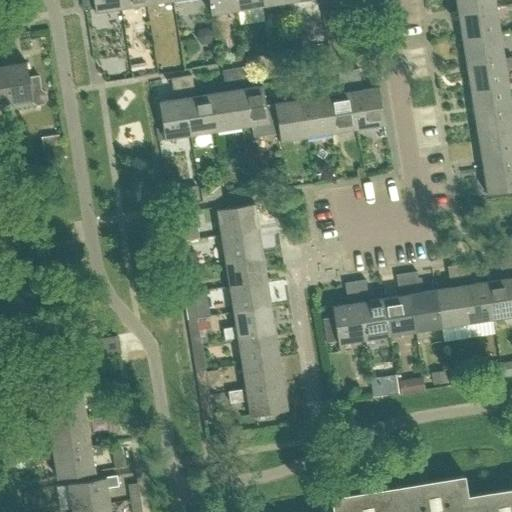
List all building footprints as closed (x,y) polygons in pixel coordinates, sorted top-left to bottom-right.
[(92,0),(80,0),(81,8),(86,7),(87,10),(94,9),(92,0)] [(94,13),(120,9),(118,0),(92,0),(94,9),(94,13)] [(146,5),(145,0),(118,0),(120,9),(146,5)] [(207,0),(210,15),(236,11),(234,0),(207,0)] [(262,7),(260,0),(234,0),(236,11),(262,7)] [(454,0),(457,13),(495,7),(493,0),(454,0)] [(461,39),(499,33),(495,7),(457,13),(461,39)] [(0,35),(0,45),(12,44),(10,33),(0,35)] [(465,65),(503,58),(499,33),(461,39),(465,65)] [(469,90),(507,84),(505,70),(511,68),(511,56),(503,58),(465,65),(469,90)] [(28,77),(26,62),(0,65),(0,74),(5,105),(31,101),(36,104),(46,103),(50,98),(49,92),(44,89),(42,75),(28,77)] [(244,80),(242,67),(232,69),(241,127),(252,126),(253,137),(278,133),(273,104),(264,105),(261,85),(240,89),(238,81),(244,80)] [(215,131),(241,127),(232,69),(223,70),(225,83),(230,82),(231,90),(209,94),(215,131)] [(348,71),(357,129),(383,125),(377,87),(355,91),(354,83),(359,82),(357,69),(348,71)] [(331,133),(357,129),(348,71),(338,72),(340,85),(345,84),(347,92),(325,95),(331,133)] [(215,131),(209,94),(188,97),(187,89),(192,88),(190,75),(180,77),(190,136),(215,131)] [(164,140),(190,136),(180,77),(171,78),(173,91),(178,90),(180,99),(158,102),(162,128),(164,140)] [(331,133),(325,95),(304,99),(303,91),(307,90),(305,78),(296,79),(306,137),(331,133)] [(279,142),(306,137),(296,79),(286,81),(288,93),(294,92),(295,100),(273,104),(278,133),(279,142)] [(507,84),(469,90),(473,116),(511,110),(511,98),(510,99),(507,84)] [(477,141),(511,135),(511,113),(511,110),(473,116),(477,141)] [(511,135),(477,141),(481,167),(511,162),(511,135)] [(511,162),(481,167),(485,193),(511,189),(511,162)] [(197,188),(170,192),(172,204),(199,200),(197,188)] [(220,236),(258,229),(254,203),(215,209),(220,236)] [(174,234),(183,232),(180,215),(171,217),(174,234)] [(224,261),(262,255),(258,229),(220,236),(224,261)] [(179,269),(188,267),(186,250),(176,252),(179,269)] [(228,287),(266,281),(262,255),(224,261),(228,287)] [(492,319),(511,316),(511,282),(508,256),(498,258),(500,271),(506,270),(507,278),(486,281),(492,319)] [(492,319),(486,281),(465,285),(463,277),(468,276),(466,263),(457,264),(466,323),(492,319)] [(440,328),(466,323),(457,264),(447,266),(449,279),(454,278),(456,286),(434,290),(440,328)] [(188,267),(179,269),(182,286),(191,284),(188,267)] [(440,328),(434,290),(419,292),(418,285),(417,285),(415,271),(405,273),(415,332),(440,328)] [(389,336),(415,332),(405,273),(396,274),(398,287),(403,286),(404,294),(383,298),(389,336)] [(389,336),(383,298),(362,301),(360,293),(365,292),(363,279),(354,281),(363,340),(389,336)] [(232,313),(270,306),(266,281),(228,287),(232,313)] [(337,344),(363,340),(354,281),(345,283),(347,295),(348,303),(331,306),(333,318),(337,342),(337,344)] [(187,320),(197,318),(194,301),(184,303),(187,320)] [(236,338),(275,332),(270,306),(232,313),(234,327),(224,328),(225,339),(236,337),(236,338)] [(197,318),(187,320),(190,337),(199,335),(197,318)] [(324,344),(337,342),(333,318),(320,320),(324,344)] [(240,364),(279,357),(275,332),(236,338),(240,364)] [(89,357),(115,352),(119,352),(117,336),(86,341),(89,357)] [(195,371),(205,369),(202,353),(192,354),(195,371)] [(244,390),(283,384),(279,357),(240,364),(244,390)] [(205,369),(195,371),(198,388),(208,387),(205,369)] [(283,384),(244,390),(229,392),(231,404),(246,401),(248,416),(287,410),(283,384)] [(47,426),(86,420),(82,393),(43,399),(47,426)] [(106,416),(116,415),(113,399),(104,401),(106,416)] [(201,405),(204,423),(213,421),(210,404),(201,405)] [(116,415),(106,416),(109,432),(118,431),(116,415)] [(51,451),(90,445),(86,420),(47,426),(51,451)] [(99,443),(90,445),(51,451),(56,478),(94,472),(92,455),(101,453),(99,443)] [(114,468),(124,466),(122,451),(112,452),(114,468)] [(468,511),(466,494),(463,474),(396,485),(400,511),(468,511)] [(116,475),(67,483),(71,508),(109,502),(108,491),(118,489),(116,475)] [(400,511),(396,485),(329,496),(331,511),(400,511)] [(129,499),(139,498),(137,486),(127,488),(129,499)] [(511,511),(511,486),(466,494),(468,511),(511,511)] [(141,511),(139,498),(129,499),(131,511),(141,511)] [(71,511),(110,511),(109,502),(71,508),(71,511)]
